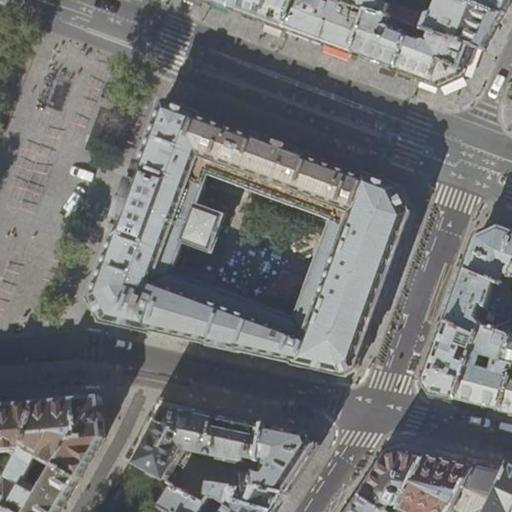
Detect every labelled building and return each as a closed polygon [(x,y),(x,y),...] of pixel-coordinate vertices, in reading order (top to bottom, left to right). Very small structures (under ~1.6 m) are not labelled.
[(207,0),(209,0),(231,9),(234,0),(207,0)] [(259,19),(287,30),(298,0),(234,0),(231,9),(259,19)] [(319,41),(353,54),(371,13),(347,5),(344,0),(298,0),(287,30),(319,41)] [(484,49),(485,49),(487,46),(504,15),(466,0),(344,0),(347,5),(371,13),(416,27),(475,46),(478,47),(479,48),(484,49)] [(466,0),(504,15),(506,11),(511,0),(466,0)] [(379,64),(400,71),(416,27),(371,13),(353,54),(379,64)] [(453,81),(464,76),(475,46),(416,27),(400,71),(416,77),(441,87),(453,81)] [(296,365),(319,370),(347,376),(352,373),(357,371),(385,292),(412,215),(408,207),(406,201),(404,198),(400,189),(366,177),(366,178),(312,159),(313,157),(275,143),(255,135),(254,138),(237,131),(201,117),(201,116),(184,109),(175,106),(165,102),(143,162),(141,162),(134,182),(131,181),(127,193),(130,194),(125,208),(122,207),(119,213),(117,218),(120,220),(113,239),(114,239),(92,300),(93,300),(104,321),(104,323),(134,329),(152,333),(153,331),(165,334),(192,340),(209,344),(208,345),(226,349),(240,353),(241,351),(253,354),(297,364),(296,365)] [(478,240),(467,270),(499,285),(511,290),(511,229),(503,226),(498,229),(487,233),(479,237),(478,240)] [(450,318),(448,324),(480,339),(483,325),(483,324),(486,320),(486,318),(491,304),(499,285),(467,270),(450,318)] [(492,408),(504,411),(511,387),(511,361),(509,361),(511,350),(511,290),(499,285),(491,304),(486,318),(491,319),(493,315),(505,320),(501,333),(494,331),(494,329),(483,325),(480,339),(475,353),(472,366),(459,401),(492,408)] [(434,395),(459,401),(472,366),(463,363),(467,351),(475,353),(480,339),(448,324),(446,329),(427,382),(431,389),(434,395)] [(9,406),(0,406),(0,452),(24,451),(10,483),(24,491),(27,482),(41,459),(59,468),(81,481),(104,443),(105,441),(103,410),(102,398),(101,397),(67,400),(9,406)] [(261,461),(262,460),(268,423),(259,421),(223,414),(163,401),(156,412),(130,461),(169,482),(189,447),(191,448),(191,452),(244,464),(246,457),(261,461)] [(260,474),(259,488),(287,495),(313,455),(319,446),(313,433),(274,424),(268,423),(262,460),(275,462),(271,467),(268,467),(265,471),(266,475),(260,474)] [(366,492),(363,497),(387,511),(402,511),(429,458),(405,453),(402,452),(389,458),(366,492)] [(453,464),(429,458),(402,511),(454,511),(456,510),(478,469),(453,464)] [(511,511),(511,464),(510,464),(505,476),(489,509),(494,511),(511,511)] [(61,511),(66,505),(81,481),(59,468),(48,486),(43,492),(27,482),(24,491),(10,483),(0,501),(0,511),(61,511)] [(495,473),(478,469),(456,510),(459,511),(494,511),(489,509),(505,476),(497,474),(495,473)] [(213,485),(208,504),(167,483),(157,503),(171,511),(274,511),(241,503),(244,489),(213,485)] [(244,488),(244,489),(241,503),(274,511),(275,511),(280,504),(287,495),(259,488),(244,488)] [(352,511),(387,511),(363,497),(352,511)]
